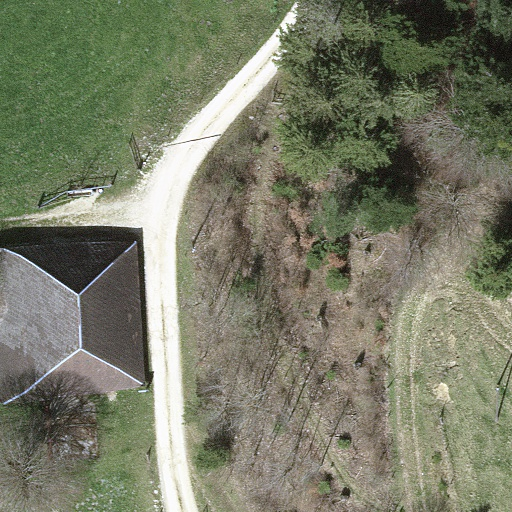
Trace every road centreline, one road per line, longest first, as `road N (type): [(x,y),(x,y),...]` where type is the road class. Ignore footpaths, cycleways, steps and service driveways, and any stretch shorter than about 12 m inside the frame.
road 1 (track): [(419,511),(407,447),(407,350),(435,282),(511,169)]
road 2 (track): [(161,203),(59,231),(0,234)]
